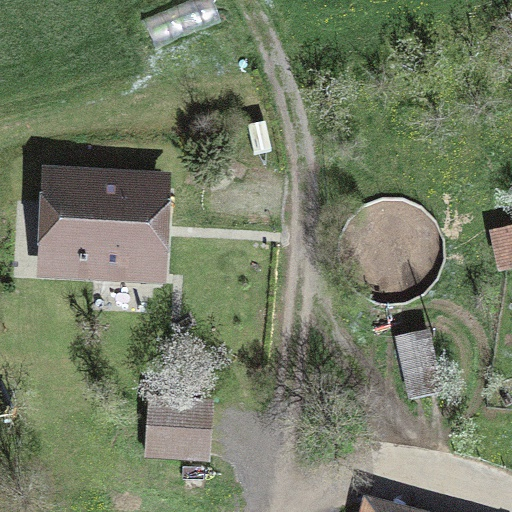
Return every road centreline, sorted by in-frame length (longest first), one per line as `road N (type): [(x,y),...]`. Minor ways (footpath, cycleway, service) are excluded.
road 1 (track): [(270,511),(302,242),(289,91),(245,0)]
road 2 (track): [(511,491),(425,466),(355,482),(290,511)]
